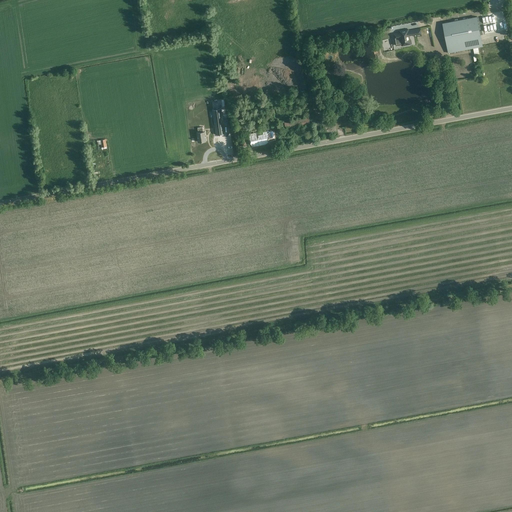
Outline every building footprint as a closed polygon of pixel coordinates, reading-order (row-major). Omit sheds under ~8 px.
[(483,46),(477,17),(442,23),(448,53),(483,46)] [(399,33),(394,34),(395,39),(397,39),(398,38),(401,37),(401,40),(401,41),(402,46),(411,44),(410,40),(410,39),(409,36),(413,35),(415,37),(421,35),(420,28),(409,31),(408,29),(399,31),(399,33)] [(221,109),(213,110),(217,135),(224,134),(221,109)] [(309,118),(285,122),(286,128),(310,123),(309,118)] [(197,132),(198,142),(206,141),(205,131),(203,132),(203,127),(198,128),(198,132),(197,132)] [(268,131),(249,134),(251,147),(266,144),(265,142),(268,142),(268,144),(276,142),(274,132),(268,133),(268,131)]
